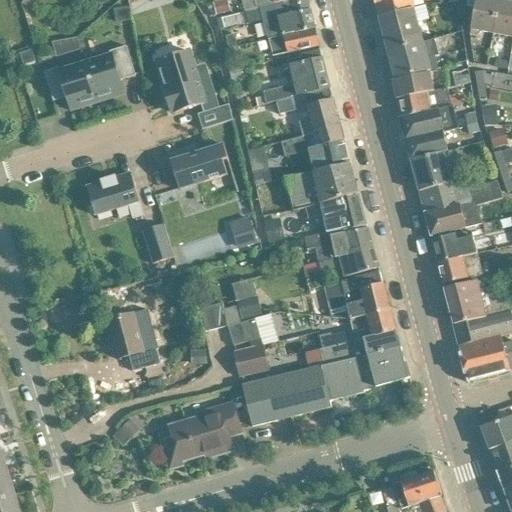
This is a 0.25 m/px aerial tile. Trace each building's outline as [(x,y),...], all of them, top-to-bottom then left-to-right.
[(276,5),(289,2),(288,0),(254,0),(257,9),(245,13),(248,23),(248,24),(260,22),(257,10),(262,8),(276,5)] [(374,0),(379,17),(415,9),(412,0),(374,0)] [(475,9),(477,0),(468,0),(467,7),(475,9)] [(493,35),(499,2),(488,0),(477,0),(475,9),(471,31),(493,35)] [(276,5),(262,8),(269,40),(284,37),(283,37),(315,30),(308,2),(290,6),(289,2),(276,5)] [(511,37),(511,4),(499,2),(493,35),(511,37)] [(129,7),(115,10),(118,23),(131,21),(129,7)] [(388,51),(422,42),(414,9),(415,9),(379,17),(388,51)] [(245,13),(222,19),(225,29),(248,23),(245,13)] [(315,30),(283,37),(284,37),(269,40),(273,57),(287,54),(288,55),(320,47),(315,30)] [(235,36),(227,38),(229,49),(238,47),(235,36)] [(78,38),(65,40),(67,47),(69,54),(82,50),(78,38)] [(396,81),(398,81),(438,70),(431,42),(423,44),(422,42),(388,51),(396,81)] [(110,52),(111,55),(86,63),(99,104),(125,95),(121,81),(136,77),(127,47),(110,52)] [(267,105),(277,103),(330,89),(320,50),(299,56),(301,64),(291,66),(296,86),(264,92),(267,105)] [(20,54),(24,66),(36,63),(32,51),(20,54)] [(158,61),(161,71),(167,90),(164,91),(166,97),(167,96),(167,97),(168,96),(171,105),(170,105),(170,106),(169,106),(171,112),(174,111),(175,115),(202,106),(206,105),(204,100),(214,97),(204,68),(195,71),(188,51),(158,61)] [(495,68),(509,70),(510,63),(496,61),(495,68)] [(72,112),(99,104),(86,63),(61,71),(60,68),(45,73),(54,102),(68,98),(72,112)] [(452,74),(456,88),(472,84),(468,70),(452,74)] [(478,87),(485,86),(482,72),(476,73),(478,87)] [(427,93),(434,92),(430,73),(398,81),(396,81),(393,82),(397,100),(427,93)] [(485,86),(478,87),(480,101),(487,100),(485,86)] [(345,142),(333,97),(330,89),(277,103),(280,115),(307,107),(311,121),(300,124),(304,138),(319,134),(322,149),(345,142)] [(432,112),(452,107),(447,89),(434,93),(434,92),(427,93),(397,100),(401,119),(432,112)] [(233,122),(228,106),(198,116),(203,131),(233,122)] [(426,138),(443,133),(458,129),(452,107),(432,112),(401,119),(401,122),(406,142),(426,138)] [(511,138),(511,122),(502,127),(507,140),(511,138)] [(501,130),(488,135),(493,150),(504,146),(506,146),(501,130)] [(431,157),(445,153),(448,152),(443,133),(426,138),(406,142),(411,161),(431,157)] [(309,153),(315,174),(350,165),(345,142),(322,149),(319,134),(304,138),(282,144),(285,158),(307,153),(308,153),(309,153)] [(180,185),(196,180),(198,186),(228,176),(224,162),(229,161),(225,146),(197,154),(198,158),(192,159),(191,156),(171,162),(180,191),(181,190),(180,185)] [(265,148),(249,152),(252,166),(269,162),(265,148)] [(453,183),(453,182),(445,153),(431,157),(411,161),(423,203),(455,195),(452,183),(453,183)] [(322,205),(359,195),(350,165),(315,174),(287,181),(294,212),(322,205)] [(506,188),(511,186),(511,183),(505,165),(499,167),(506,188)] [(96,216),(129,206),(133,220),(144,216),(132,174),(117,179),(116,177),(102,182),(103,183),(88,188),(96,216)] [(470,199),(500,191),(497,183),(468,191),(470,199)] [(472,208),(476,206),(502,200),(500,191),(470,199),(471,203),(472,208)] [(330,235),(367,227),(359,195),(322,205),(325,219),(330,235)] [(426,214),(458,206),(455,195),(423,203),(426,214)] [(481,225),(476,206),(472,208),(471,203),(458,206),(426,214),(432,238),(481,225)] [(238,251),(258,244),(250,219),(230,225),(238,251)] [(265,226),(270,246),(283,244),(278,223),(265,226)] [(174,259),(164,226),(142,232),(154,265),(174,259)] [(349,253),(373,248),(368,230),(367,227),(330,235),(306,241),(308,251),(316,249),(319,265),(350,258),(349,253)] [(439,263),(476,254),(473,238),(457,242),(455,235),(433,241),(439,263)] [(350,258),(319,265),(321,271),(332,268),(333,270),(342,268),(345,279),(379,269),(373,248),(349,253),(350,258)] [(510,258),(496,262),(484,265),(485,269),(481,270),(476,254),(439,263),(444,285),(476,277),(477,278),(511,268),(511,259),(510,260),(510,258)] [(171,277),(176,296),(195,291),(190,272),(171,277)] [(369,318),(392,313),(384,285),(383,285),(380,272),(341,285),(350,321),(369,317),(369,318)] [(482,298),(477,278),(476,277),(444,285),(455,326),(510,312),(508,303),(499,306),(496,295),(482,298)] [(253,280),(231,286),(235,302),(237,302),(242,321),(262,316),(253,280)] [(228,328),(224,311),(222,304),(199,311),(206,334),(228,328)] [(228,328),(241,324),(236,307),(224,311),(228,328)] [(269,310),(275,337),(291,334),(286,307),(269,310)] [(458,344),(511,330),(511,316),(511,311),(510,312),(455,326),(454,327),(458,344)] [(337,347),(396,334),(397,333),(392,313),(369,318),(369,317),(350,321),(353,332),(332,338),(331,335),(319,339),(323,351),(337,347)] [(135,314),(127,316),(108,321),(118,360),(129,357),(134,372),(161,365),(157,349),(145,352),(135,314)] [(233,347),(245,344),(261,339),(255,320),(241,324),(228,328),(233,347)] [(506,356),(511,354),(511,344),(503,347),(500,337),(511,334),(511,330),(458,344),(463,367),(479,363),(479,361),(493,357),(493,359),(506,355),(506,356)] [(355,361),(401,349),(396,334),(337,347),(323,351),(320,352),(324,368),(355,361)] [(268,372),(263,348),(234,354),(240,379),(268,372)] [(323,368),(331,403),(365,394),(364,392),(410,380),(402,349),(401,349),(355,361),(324,368),(323,368)] [(479,363),(463,367),(467,383),(472,382),(473,384),(475,383),(474,381),(511,370),(511,354),(506,356),(506,355),(493,359),(493,357),(479,361),(479,363)] [(332,409),(331,403),(323,368),(243,387),(253,428),(332,409)] [(242,434),(237,415),(234,405),(199,416),(200,419),(170,428),(172,432),(159,436),(168,466),(215,452),(217,456),(233,452),(229,437),(242,434)] [(511,417),(482,428),(498,473),(511,467),(511,417)] [(506,492),(511,489),(511,467),(498,473),(506,492)] [(0,495),(11,492),(4,470),(0,470),(0,495)] [(442,497),(440,492),(434,472),(416,478),(415,474),(402,479),(403,482),(394,486),(402,510),(396,511),(445,511),(440,498),(442,497)] [(16,511),(11,492),(0,495),(0,511),(16,511)]
